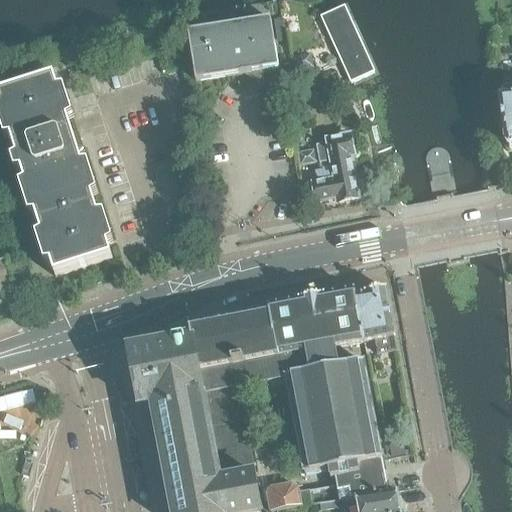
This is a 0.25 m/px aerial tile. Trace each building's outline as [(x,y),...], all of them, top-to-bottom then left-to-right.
[(342,18),(321,27),(355,100),(375,91),(342,18)] [(271,19),(188,32),(196,82),(198,82),(249,74),(251,75),(256,79),(261,72),(279,69),(271,19)] [(311,55),(290,59),(292,69),(293,74),(314,70),(311,55)] [(511,64),(503,65),(506,87),(501,94),(506,145),(510,151),(511,150),(511,64)] [(73,134),(56,79),(0,97),(0,104),(56,279),(113,260),(80,156),(85,151),(84,148),(80,136),(73,134)] [(305,98),(291,101),(294,115),(308,112),(305,98)] [(338,180),(354,177),(350,158),(354,158),(350,137),(328,141),(329,145),(318,147),(318,150),(321,164),(322,171),(334,169),(336,178),(338,180)] [(321,164),(318,150),(298,154),(301,167),(321,164)] [(358,199),(354,177),(338,180),(336,178),(334,169),(322,171),(315,172),(317,181),(314,182),(318,202),(338,199),(338,203),(358,199)] [(306,202),(313,201),(311,190),(304,192),(306,202)] [(8,265),(0,267),(0,302),(1,305),(20,298),(8,265)] [(368,297),(358,299),(365,345),(370,344),(373,357),(396,353),(385,292),(367,295),(368,297)] [(365,346),(365,345),(357,298),(356,294),(326,300),(326,299),(298,304),(298,305),(270,311),(270,313),(190,328),(192,339),(167,344),(167,346),(130,353),(140,409),(153,406),(174,511),(261,511),(238,390),(288,381),(306,476),(329,472),(383,461),(364,363),(340,368),(337,350),(346,348),(348,362),(363,359),(361,346),(363,345),(363,346),(365,346)] [(390,448),(392,458),(406,455),(404,445),(390,448)] [(30,479),(35,463),(27,461),(22,477),(30,479)] [(339,503),(389,494),(383,461),(329,472),(331,481),(335,480),(337,488),(309,493),(312,507),(339,503)] [(285,511),(302,509),(299,494),(298,489),(293,485),(271,489),(267,495),(270,511),(285,511)] [(312,507),(309,493),(299,494),(302,509),(312,507)] [(400,511),(397,494),(388,495),(339,503),(341,511),(400,511)]
